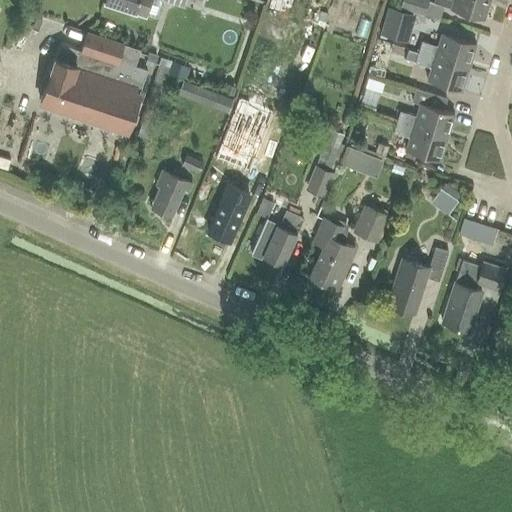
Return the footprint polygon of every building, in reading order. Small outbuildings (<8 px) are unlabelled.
[(146,12),(150,0),(105,0),(105,2),(135,12),(137,9),(146,12)] [(424,14),(428,0),(427,0),(402,0),(400,8),(424,14)] [(483,18),(489,0),(452,0),(453,0),(452,0),(434,0),(434,2),(483,18)] [(389,6),(381,33),(407,41),(415,14),(389,6)] [(135,66),(140,50),(86,32),(80,51),(59,44),(49,74),(50,74),(40,102),(126,131),(146,70),(135,66)] [(417,52),(468,67),(475,43),(441,33),(437,46),(421,41),(417,52)] [(391,72),(396,53),(382,49),(377,69),(391,72)] [(468,67),(417,52),(408,49),(405,58),(415,61),(414,62),(431,67),(427,80),(461,90),(468,67)] [(149,54),(145,63),(146,64),(155,67),(158,57),(149,54)] [(169,68),(168,73),(184,78),(188,66),(172,61),(169,68)] [(169,68),(159,64),(139,124),(150,128),(169,68)] [(233,99),(183,82),(178,95),(229,112),(233,99)] [(397,121),(447,136),(454,113),(444,110),(447,98),(415,89),(412,100),(420,103),(416,116),(400,111),(397,121)] [(215,157),(249,171),(273,111),(239,97),(215,157)] [(440,160),(447,136),(397,121),(394,132),(410,137),(406,150),(440,160)] [(331,128),(317,162),(331,167),(344,134),(331,128)] [(346,160),(383,174),(390,156),(353,142),(346,160)] [(308,186),(324,192),(332,172),(316,165),(308,186)] [(189,191),(193,182),(163,169),(156,185),(160,186),(151,206),(172,215),(183,188),(189,191)] [(221,202),(208,231),(229,239),(241,211),(249,192),(250,190),(229,181),(220,202),(221,202)] [(462,194),(444,182),(430,203),(448,215),(462,194)] [(387,210),(371,203),(370,207),(363,205),(352,231),(378,242),(389,215),(385,213),(387,210)] [(283,264),(304,217),(286,209),(279,224),(267,218),(251,254),(261,259),(263,255),(283,264)] [(331,220),(324,217),(313,242),(323,246),(309,276),(337,288),(356,248),(345,243),(347,224),(334,218),(331,220)] [(459,233),(471,236),(476,221),(464,217),(459,233)] [(439,281),(449,250),(436,246),(429,266),(402,257),(387,304),(415,313),(427,277),(439,281)] [(481,266),(463,260),(442,321),(468,330),(481,290),(476,288),(478,283),(500,291),(507,269),(483,260),(481,266)]
